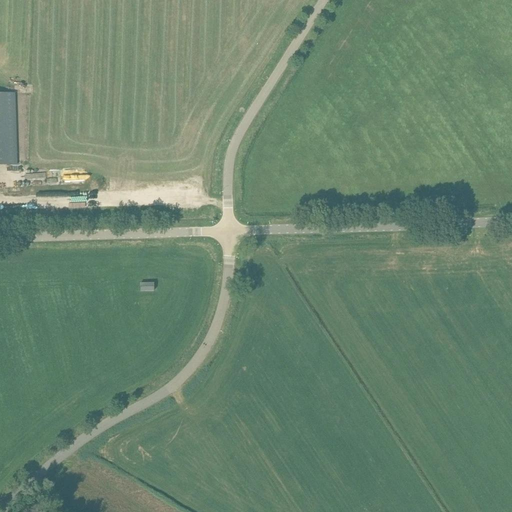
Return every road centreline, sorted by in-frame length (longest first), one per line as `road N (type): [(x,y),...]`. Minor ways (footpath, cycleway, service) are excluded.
road 1 (tertiary): [(2,511),(16,487),(52,456),(159,394),(198,359),(226,286),(229,233)]
road 2 (unclassified): [(229,233),(511,222)]
road 3 (tertiary): [(229,233),(231,155),(324,0)]
road 4 (unclassified): [(0,240),(229,233)]
